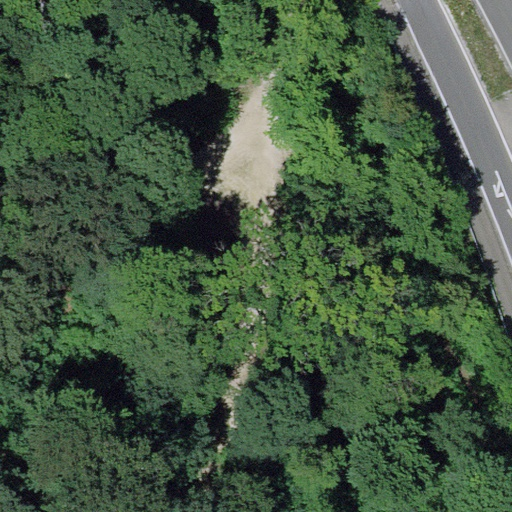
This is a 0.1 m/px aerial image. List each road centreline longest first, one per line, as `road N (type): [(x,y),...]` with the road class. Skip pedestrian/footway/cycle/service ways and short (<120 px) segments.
road 1 (track): [(312,0),(273,131),(259,301),(235,422),(201,511)]
road 2 (track): [(273,131),(220,161),(75,209),(0,220)]
road 3 (secondary): [(428,0),(511,184)]
